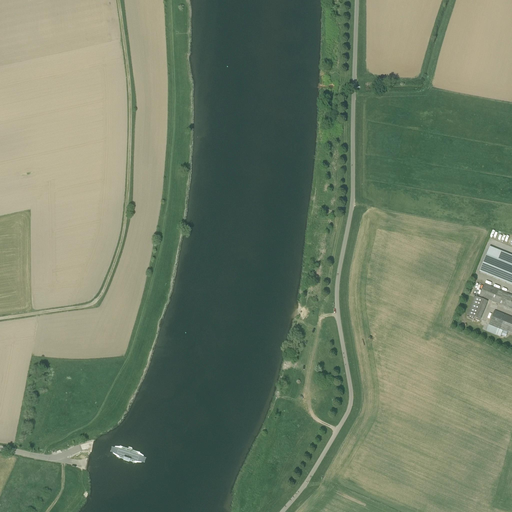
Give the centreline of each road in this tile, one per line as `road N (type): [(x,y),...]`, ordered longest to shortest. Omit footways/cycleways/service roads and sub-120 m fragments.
road 1 (unclassified): [(282,511),(308,482),(351,398),(336,299),(352,199),(356,0)]
road 2 (track): [(0,319),(92,304),(117,254),(129,135),(118,0)]
road 3 (track): [(353,95),(425,91),(454,0)]
